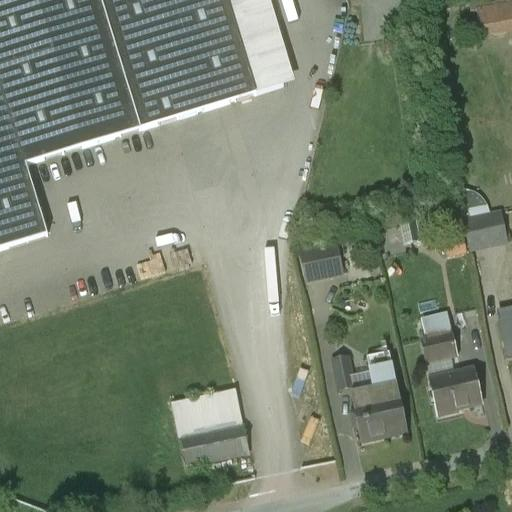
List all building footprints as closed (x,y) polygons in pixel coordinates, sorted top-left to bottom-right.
[(0,0),(0,253),(47,239),(26,168),(256,98),(225,0),(0,0)] [(511,5),(476,12),(481,41),(511,35),(511,5)] [(499,217),(464,224),(470,253),(505,246),(499,217)] [(310,280),(349,277),(346,245),(307,248),(310,280)] [(511,322),(499,326),(507,363),(511,361),(511,322)] [(447,335),(416,342),(421,365),(453,358),(447,335)] [(372,392),(350,397),(353,409),(352,409),(360,446),(406,436),(389,356),(366,360),(372,392)] [(347,360),(331,364),(337,395),(354,392),(347,360)] [(469,371),(425,382),(434,420),(454,415),(453,413),(477,407),(469,371)] [(182,442),(238,431),(232,399),(167,411),(174,447),(183,445),(182,442)] [(238,431),(182,442),(183,445),(188,470),(249,458),(243,430),(238,431)]
